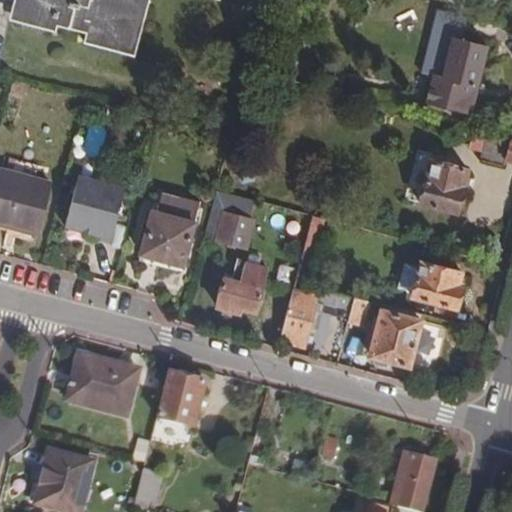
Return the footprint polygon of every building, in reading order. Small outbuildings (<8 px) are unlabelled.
[(89,45),(138,60),(145,36),(137,35),(146,0),(17,0),(17,4),(25,6),(19,24),(58,36),(60,27),(91,36),(89,45)] [(146,0),(137,35),(145,36),(154,0),(146,0)] [(11,22),(19,24),(25,6),(17,4),(11,22)] [(473,20),(444,13),(428,73),(438,76),(432,100),(477,112),(484,88),(481,87),(492,48),(468,41),(473,20)] [(367,102),(396,109),(400,97),(370,89),(367,102)] [(507,163),(511,164),(511,140),(490,135),(482,163),(505,169),(507,163)] [(422,205),(461,216),(469,190),(465,189),(470,173),(434,162),(422,205)] [(0,173),(0,225),(36,235),(49,185),(1,172),(0,173)] [(123,190),(76,177),(63,228),(93,236),(92,239),(108,244),(123,190)] [(216,192),(207,229),(222,233),(219,244),(235,249),(242,220),(247,221),(252,201),(216,192)] [(159,261),(180,267),(198,204),(159,194),(154,215),(148,213),(135,261),(157,268),(159,261)] [(298,283),(310,287),(329,221),(316,218),(298,283)] [(235,249),(245,251),(252,223),(247,221),(242,220),(235,249)] [(204,240),(219,244),(222,233),(207,229),(204,240)] [(243,309),(259,313),(270,272),(243,264),(238,285),(227,282),(220,308),(242,314),(243,309)] [(414,299),(461,311),(468,287),(462,285),(466,276),(425,264),(414,299)] [(348,315),(353,316),(358,300),(315,289),(313,299),(296,294),(282,342),(307,349),(311,335),(316,336),(318,328),(313,326),(317,313),(319,307),(336,312),(334,319),(346,323),(348,315)] [(351,324),(365,328),(372,304),(358,300),(353,316),(351,324)] [(322,317),(334,319),(336,312),(319,307),(317,313),(322,314),(322,317)] [(385,315),(407,321),(409,315),(387,308),(385,315)] [(373,359),(411,370),(424,325),(407,321),(385,315),(373,359)] [(67,403),(129,419),(140,375),(85,361),(78,385),(72,384),(67,403)] [(157,418),(194,428),(206,382),(169,372),(157,418)] [(62,510),(69,511),(78,511),(93,460),(48,448),(36,494),(64,503),(62,510)] [(398,479),(407,481),(414,459),(405,456),(398,479)] [(391,509),(402,511),(423,511),(436,464),(414,459),(407,481),(398,479),(391,509)] [(133,508),(144,510),(155,470),(144,467),(133,508)] [(33,503),(62,510),(64,503),(36,494),(33,503)]
